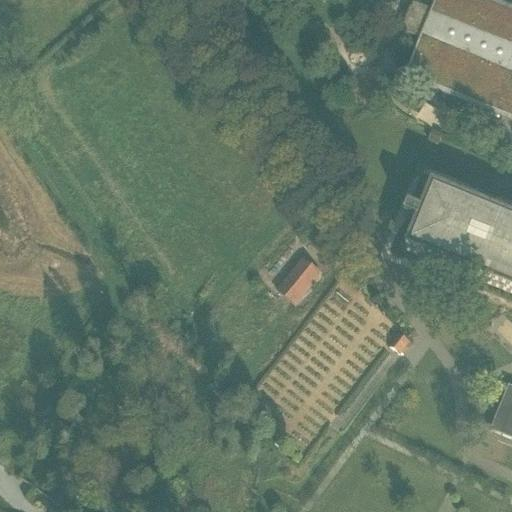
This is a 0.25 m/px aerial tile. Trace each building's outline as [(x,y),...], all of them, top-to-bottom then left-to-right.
[(511,12),(480,0),(438,0),(434,12),(414,4),(402,32),(422,40),(407,76),(511,118),(511,12)] [(288,38),(312,67),(323,58),(299,29),(288,38)] [(438,145),(442,136),(433,132),(429,141),(438,145)] [(511,511),(511,218),(432,186),(421,213),(409,208),(405,218),(417,223),(406,250),(511,293),(511,389),(508,387),(490,431),(511,440),(511,511)] [(321,276),(307,265),(302,261),(277,292),(282,296),(295,307),(321,276)] [(399,354),(408,343),(398,335),(389,347),(399,354)] [(165,449),(155,451),(153,460),(158,466),(167,465),(170,457),(165,449)]
